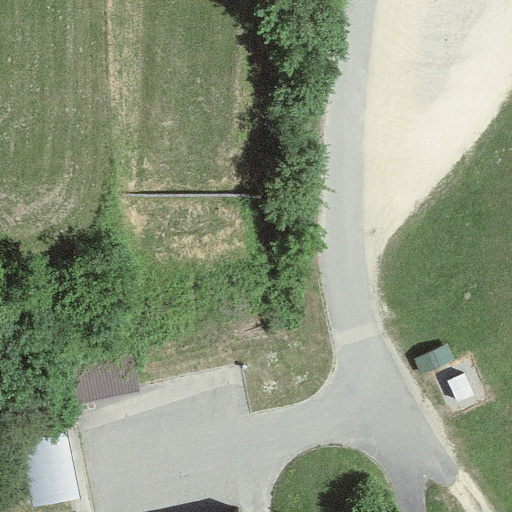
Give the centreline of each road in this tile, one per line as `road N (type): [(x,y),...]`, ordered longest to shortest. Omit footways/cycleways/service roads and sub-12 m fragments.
road 1 (unclassified): [(360,0),(344,105),(343,256),(379,403)]
road 2 (track): [(379,403),(455,479),(474,511)]
